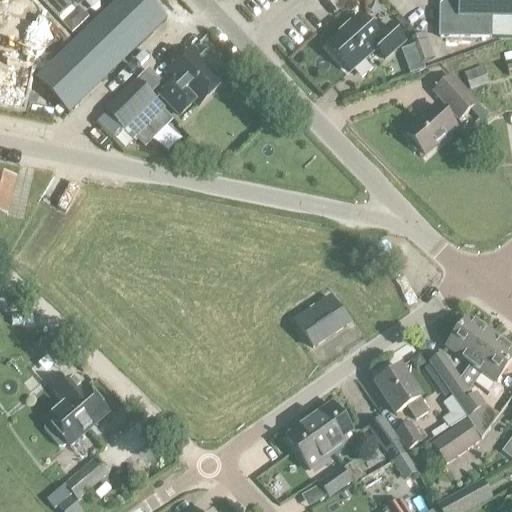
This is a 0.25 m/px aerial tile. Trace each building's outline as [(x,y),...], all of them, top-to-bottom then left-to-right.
[(120,0),(106,14),(139,48),(165,23),(143,0),(120,0)] [(511,0),(458,0),(459,4),(443,4),(438,9),(438,38),(493,39),(493,37),(506,32),(505,20),(511,20),(511,0)] [(65,25),(76,36),(93,20),(83,8),(65,25)] [(359,19),(326,49),(349,74),(375,51),(384,61),(404,44),(389,27),(377,39),(359,19)] [(411,47),(419,67),(435,60),(427,40),(411,47)] [(511,42),(500,44),(502,59),(511,57),(511,42)] [(179,116),(193,103),(197,108),(223,83),(214,73),(220,68),(206,53),(200,58),(193,51),(167,76),(173,82),(159,96),(179,116)] [(511,61),(503,64),(507,79),(511,77),(511,61)] [(482,68),(463,75),(469,92),(488,86),(482,68)] [(458,123),(476,107),(451,78),(433,94),(458,123)] [(135,82),(104,113),(107,116),(96,128),(114,146),(126,135),(132,141),(163,110),(135,82)] [(456,130),(436,108),(404,136),(409,141),(408,143),(407,146),(415,154),(418,154),(420,153),(424,158),(456,130)] [(219,110),(209,130),(232,142),(242,122),(219,110)] [(16,179),(0,175),(0,216),(6,218),(16,179)] [(328,300),(293,323),(312,351),(347,327),(346,326),(348,325),(347,323),(345,325),(328,300)] [(446,350),(470,368),(491,339),(467,322),(446,350)] [(462,387),(449,395),(452,400),(466,420),(482,409),(484,408),(476,397),(472,400),(468,395),(482,376),(494,385),(511,361),(511,353),(491,339),(470,368),(459,382),(462,387)] [(365,360),(370,369),(396,355),(391,346),(365,360)] [(429,366),(449,395),(462,387),(459,382),(442,358),(429,366)] [(412,374),(406,378),(400,369),(375,386),(395,417),(407,409),(416,422),(427,414),(418,401),(420,400),(415,392),(421,387),(412,374)] [(84,389),(66,405),(89,431),(106,416),(84,389)] [(68,449),(89,431),(66,405),(45,422),(47,424),(44,427),(43,432),(58,449),(68,449)] [(309,424),(332,456),(354,440),(332,408),(309,424)] [(495,418),(482,409),(466,420),(463,422),(477,442),(495,418)] [(385,453),(392,463),(402,456),(378,420),(366,429),(384,454),(385,453)] [(332,456),(309,424),(286,440),(309,472),(332,456)] [(431,447),(445,467),(476,445),(462,425),(431,447)] [(409,427),(395,436),(406,454),(421,444),(409,427)] [(339,471),(315,487),(326,503),(350,486),(339,471)] [(62,511),(69,511),(78,504),(69,495),(58,508),(62,511)] [(438,511),(459,511),(452,500),(437,508),(438,511)] [(406,511),(400,503),(386,511),(406,511)]
